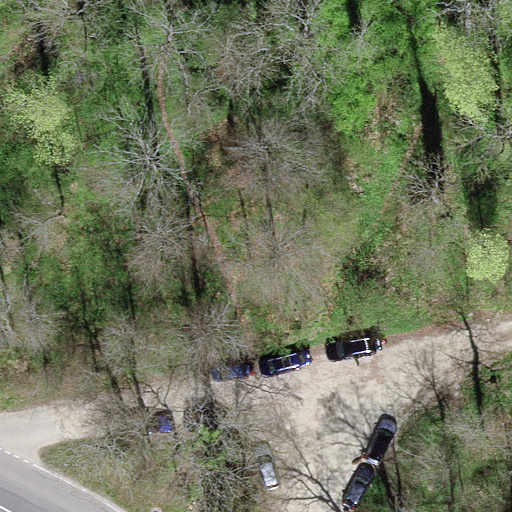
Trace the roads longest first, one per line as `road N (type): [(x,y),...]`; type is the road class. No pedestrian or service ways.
road 1 (track): [(511,335),(327,383),(0,440)]
road 2 (track): [(327,383),(313,435),(308,511)]
